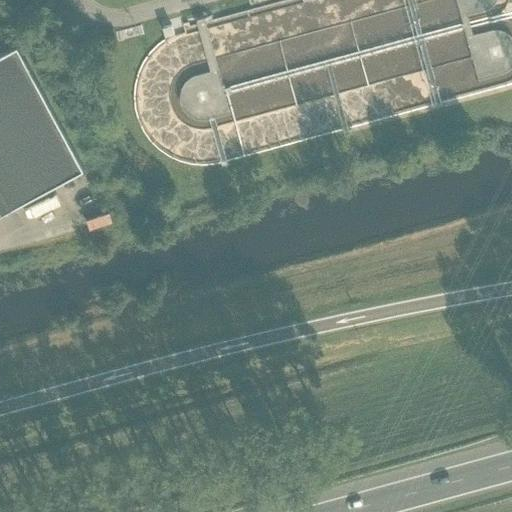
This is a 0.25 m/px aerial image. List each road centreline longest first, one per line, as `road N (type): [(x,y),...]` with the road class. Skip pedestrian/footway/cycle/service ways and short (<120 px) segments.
road 1 (motorway): [(511,289),(246,344),(0,409)]
road 2 (motorway): [(511,467),(349,511)]
